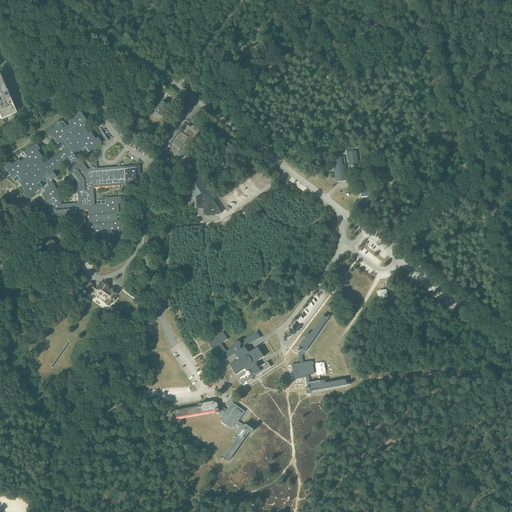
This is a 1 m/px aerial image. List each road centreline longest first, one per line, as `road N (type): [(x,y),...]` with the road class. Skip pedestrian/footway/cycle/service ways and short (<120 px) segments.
road 1 (track): [(511,312),(415,0)]
road 2 (unclassified): [(140,245),(117,273),(98,277),(40,207),(0,227)]
road 3 (unclassified): [(345,215),(198,103)]
road 4 (unclassified): [(198,103),(59,0)]
road 5 (unclassified): [(207,392),(169,333),(140,245)]
road 6 (unclassified): [(140,245),(139,186),(198,103)]
